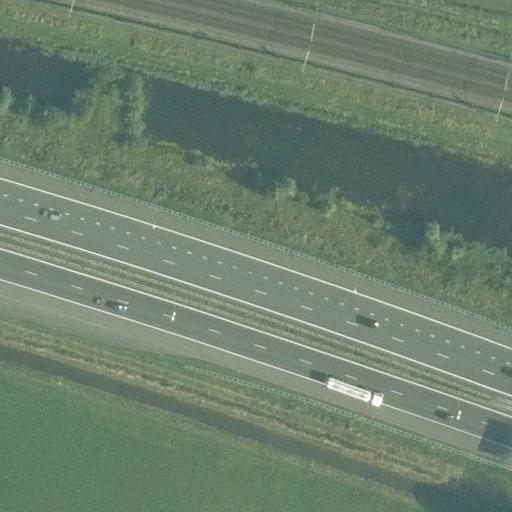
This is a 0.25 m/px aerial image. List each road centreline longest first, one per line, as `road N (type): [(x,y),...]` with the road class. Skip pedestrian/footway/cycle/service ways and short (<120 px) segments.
road 1 (motorway): [(0,265),(511,436)]
road 2 (motorway): [(511,382),(0,211)]
